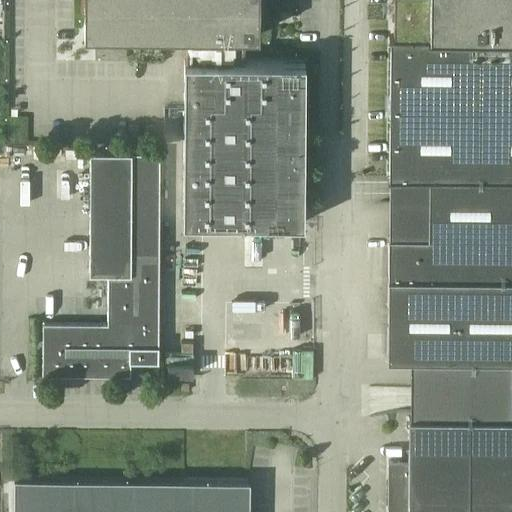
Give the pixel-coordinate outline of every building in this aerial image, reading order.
[(84,0),(84,32),(185,33),(185,61),(184,61),(183,222),(304,223),(305,62),(244,61),(244,34),(259,34),(259,3),(245,3),(244,0),(84,0)] [(388,236),(387,336),(387,358),(511,358),(511,0),(394,0),(394,36),(389,36),(389,37),(390,37),(389,176),(388,176),(388,177),(429,178),(428,236),(388,236)] [(108,274),(108,323),(43,323),(42,375),(130,376),(131,361),(159,361),(160,152),(90,152),(90,274),(108,274)] [(511,511),(511,417),(409,417),(409,461),(389,461),(388,511),(511,511)] [(14,481),(13,511),(247,511),(248,482),(14,481)]
